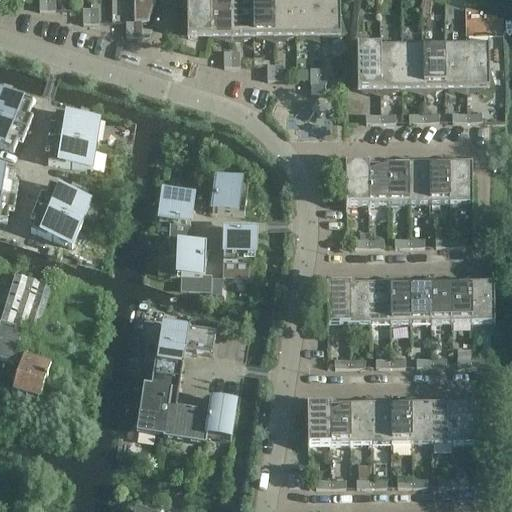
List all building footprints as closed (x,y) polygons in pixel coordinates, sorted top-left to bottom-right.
[(47,15),(46,0),(38,0),(39,15),(47,15)] [(55,14),(54,0),(46,0),(47,15),(55,14)] [(210,41),(209,0),(186,0),(186,14),(181,32),(187,34),(187,41),(208,40),(210,41)] [(230,0),(209,0),(210,41),(231,47),(230,0)] [(253,40),(252,0),(230,0),(231,47),(253,40)] [(274,47),(273,0),(252,0),(253,40),(274,47)] [(296,40),(295,0),(273,0),(274,47),(296,40)] [(318,46),(317,0),(295,0),(296,40),(318,46)] [(346,37),(340,19),(339,0),(317,0),(318,46),(346,37)] [(99,28),(98,12),(91,13),(91,28),(99,28)] [(91,28),(91,13),(83,13),(83,28),(91,28)] [(134,41),(134,26),(126,26),(126,41),(134,41)] [(423,100),(422,49),(401,50),(401,93),(423,100)] [(445,93),(444,49),(422,49),(423,100),(445,93)] [(466,99),(466,49),(444,49),(445,93),(466,99)] [(495,90),(489,72),(488,49),(466,49),(466,99),(495,90)] [(380,100),(379,50),(356,50),(357,73),(351,92),(380,100)] [(401,93),(401,50),(379,50),(380,100),(401,93)] [(325,88),(318,88),(311,88),(311,98),(325,98),(325,88)] [(28,119),(32,108),(0,95),(0,122),(27,134),(33,121),(28,119)] [(96,149),(100,124),(56,117),(54,129),(49,128),(47,141),(96,149)] [(467,126),(467,118),(452,119),(452,126),(467,126)] [(482,126),(481,118),(467,118),(467,126),(482,126)] [(380,127),(380,119),(365,120),(366,128),(380,127)] [(395,127),(395,119),(380,119),(380,127),(395,127)] [(424,127),(423,119),(409,119),(409,127),(424,127)] [(438,127),(438,119),(423,119),(424,127),(438,127)] [(22,147),(27,134),(0,122),(0,150),(13,156),(18,145),(22,147)] [(293,123),(293,137),(334,137),(334,123),(293,123)] [(92,175),(96,149),(47,141),(45,155),(50,156),(48,167),(92,175)] [(409,208),(408,160),(388,167),(388,209),(409,208)] [(429,208),(428,167),(408,160),(409,208),(429,208)] [(449,208),(449,160),(428,167),(429,208),(449,208)] [(472,208),(472,179),(472,167),(449,160),(449,208),(472,208)] [(368,209),(367,161),(339,170),(345,189),(345,209),(368,209)] [(388,209),(388,167),(367,161),(368,209),(388,209)] [(13,187),(15,176),(0,173),(0,199),(16,202),(18,188),(13,187)] [(244,220),(248,188),(216,184),(212,216),(244,220)] [(81,228),(91,204),(50,188),(45,198),(41,196),(35,209),(81,228)] [(190,229),(194,201),(194,197),(163,193),(158,225),(190,229)] [(14,215),(16,202),(0,199),(0,225),(7,226),(9,215),(14,215)] [(72,252),(81,228),(35,209),(30,222),(35,224),(30,235),(72,252)] [(254,268),(256,236),(224,235),(222,267),(254,268)] [(450,251),(450,243),(435,244),(435,252),(450,251)] [(465,251),(465,243),(450,243),(450,251),(465,251)] [(368,252),(368,244),(354,244),(354,252),(368,252)] [(383,252),(383,244),(368,244),(368,252),(383,252)] [(409,252),(409,244),(394,244),(394,252),(409,252)] [(424,252),(424,244),(409,244),(409,252),(424,252)] [(202,282),(203,250),(171,249),(170,281),(202,282)] [(431,328),(430,280),(410,287),(410,328),(431,328)] [(451,328),(451,286),(430,280),(431,328),(451,328)] [(471,328),(471,280),(451,286),(451,328),(471,328)] [(494,307),(500,289),(471,280),(471,328),(494,327),(494,307)] [(349,329),(348,281),(320,291),(326,309),(326,329),(349,329)] [(369,329),(369,287),(348,281),(349,329),(369,329)] [(390,329),(389,281),(369,287),(369,329),(390,329)] [(410,328),(410,287),(389,281),(390,329),(410,328)] [(51,366),(16,356),(23,331),(0,324),(0,325),(0,362),(13,366),(13,365),(20,367),(13,392),(40,401),(51,366)] [(212,357),(214,344),(213,344),(214,340),(215,337),(190,334),(183,333),(184,333),(162,329),(162,331),(163,331),(160,349),(159,349),(159,350),(185,354),(191,355),(191,356),(213,359),(213,358),(212,357)] [(180,381),(182,369),(183,369),(185,354),(159,350),(157,350),(151,389),(147,389),(147,388),(145,388),(145,390),(171,394),(173,394),(177,395),(177,396),(178,396),(181,381),(180,381)] [(446,371),(446,363),(431,364),(431,372),(446,371)] [(472,371),(472,363),(457,363),(457,371),(472,371)] [(487,371),(487,363),(472,363),(472,371),(487,371)] [(364,372),(364,364),(349,365),(349,373),(364,372)] [(390,372),(390,364),(375,364),(375,372),(390,372)] [(405,372),(405,364),(390,364),(390,372),(405,372)] [(431,372),(431,364),(416,364),(416,372),(431,372)] [(349,373),(349,365),(334,365),(334,373),(349,373)] [(164,440),(168,410),(169,410),(171,394),(145,390),(145,388),(143,388),(136,435),(139,436),(154,438),(163,440),(164,440)] [(411,448),(411,400),(390,407),(391,449),(411,448)] [(432,448),(431,407),(411,400),(411,448),(432,448)] [(452,448),(452,400),(431,407),(432,448),(452,448)] [(475,448),(475,418),(474,407),(452,400),(452,448),(475,448)] [(330,449),(329,401),(301,411),(307,429),(307,450),(330,449)] [(350,449),(350,408),(329,401),(330,449),(350,449)] [(371,449),(370,401),(350,408),(350,449),(371,449)] [(391,449),(390,407),(370,401),(371,449),(391,449)] [(230,445),(236,409),(236,408),(235,407),(235,408),(227,407),(228,404),(227,404),(227,405),(217,403),(217,405),(212,405),(212,404),(211,404),(210,409),(211,409),(210,416),(209,416),(209,417),(206,441),(207,441),(229,444),(229,445),(230,445)] [(209,417),(209,416),(205,416),(205,415),(190,413),(189,413),(181,412),(176,411),(176,408),(175,408),(175,411),(169,410),(168,410),(164,440),(163,440),(162,442),(205,448),(207,441),(206,441),(209,417)] [(453,491),(453,483),(438,484),(438,491),(453,491)] [(468,491),(467,483),(453,483),(453,491),(468,491)] [(371,492),(371,484),(356,485),(356,492),(371,492)] [(386,492),(386,484),(371,484),(371,492),(386,492)] [(412,492),(412,484),(397,484),(397,492),(412,492)] [(427,492),(427,484),(412,484),(412,492),(427,492)] [(330,493),(330,485),(316,485),(316,493),(330,493)] [(345,493),(345,485),(330,485),(330,493),(345,493)]
